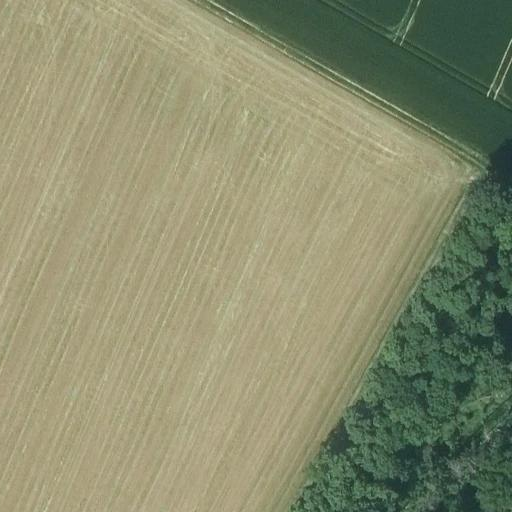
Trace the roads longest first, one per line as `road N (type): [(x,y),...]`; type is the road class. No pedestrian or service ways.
road 1 (track): [(292,511),(478,163)]
road 2 (track): [(193,0),(478,163),(511,201)]
